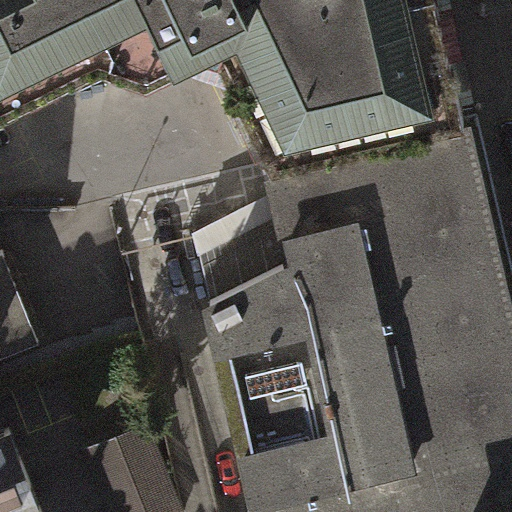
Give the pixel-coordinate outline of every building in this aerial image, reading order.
[(0,0),(0,100),(92,57),(138,74),(197,45),(210,49),(264,161),(457,117),(441,51),(456,48),(445,4),(431,7),(429,0),(0,0)] [(511,511),(511,361),(457,117),(264,161),(286,253),(203,294),(252,511),(511,511)] [(0,351),(32,339),(0,256),(0,351)] [(138,423),(80,446),(105,511),(164,511),(171,509),(138,423)] [(0,511),(35,511),(1,425),(0,425),(0,511)]
